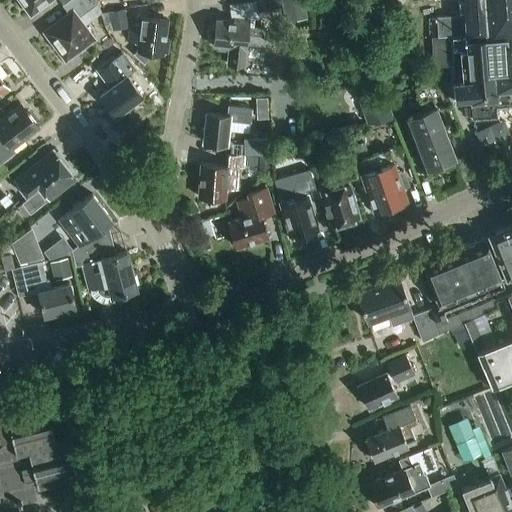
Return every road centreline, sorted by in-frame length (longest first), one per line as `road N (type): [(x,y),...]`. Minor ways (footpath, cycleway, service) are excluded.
road 1 (residential): [(511,182),(391,238),(198,310)]
road 2 (residential): [(155,219),(0,24)]
road 3 (residential): [(194,0),(155,219)]
road 4 (residential): [(198,310),(0,360)]
road 5 (residential): [(285,453),(198,310)]
